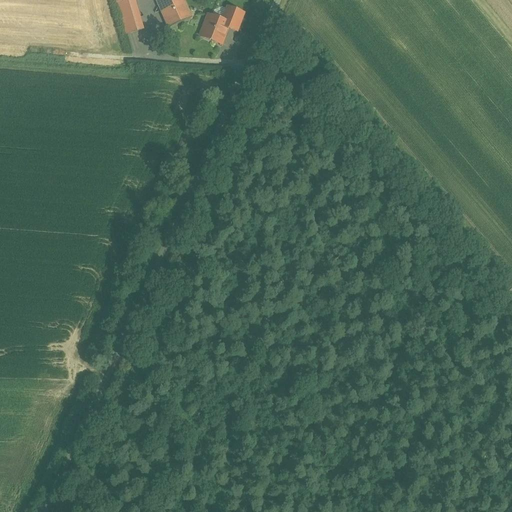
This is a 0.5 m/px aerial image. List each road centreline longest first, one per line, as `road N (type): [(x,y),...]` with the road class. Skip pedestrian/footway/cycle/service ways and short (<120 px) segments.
road 1 (track): [(511,339),(298,81),(285,77),(144,367)]
road 2 (unclassified): [(277,0),(45,511)]
road 3 (track): [(77,511),(144,378),(275,511)]
